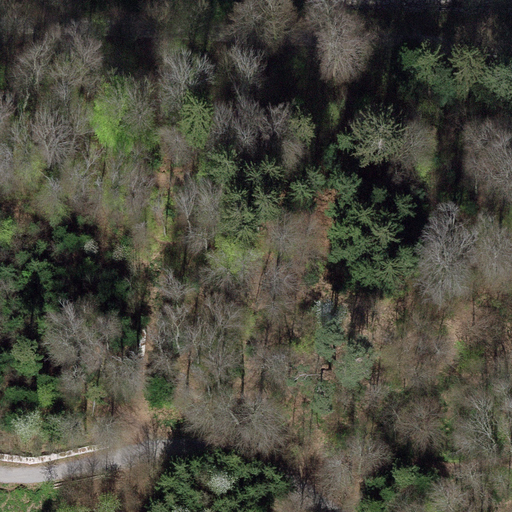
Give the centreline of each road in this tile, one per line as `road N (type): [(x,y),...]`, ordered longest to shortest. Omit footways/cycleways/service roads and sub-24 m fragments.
road 1 (unclassified): [(511,39),(0,27)]
road 2 (track): [(0,475),(188,442),(263,466),(334,511)]
